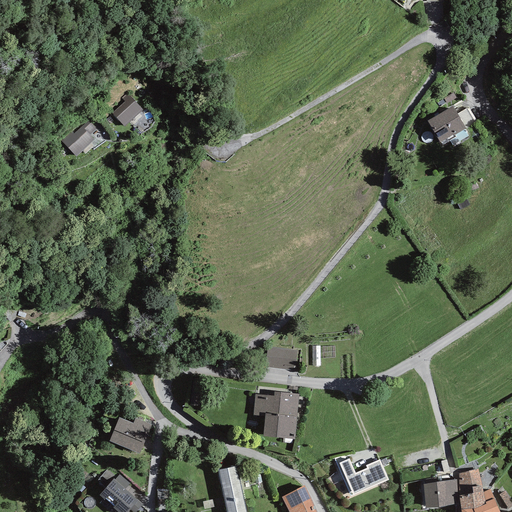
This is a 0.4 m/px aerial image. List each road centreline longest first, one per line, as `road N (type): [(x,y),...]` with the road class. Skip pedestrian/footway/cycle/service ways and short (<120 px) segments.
road 1 (unclassified): [(204,433),(163,393),(173,369),(357,382),(421,356),(511,292)]
road 2 (unclassified): [(322,511),(305,481),(286,467),(204,433)]
road 3 (unclassified): [(511,142),(474,82),(481,59),(511,29)]
